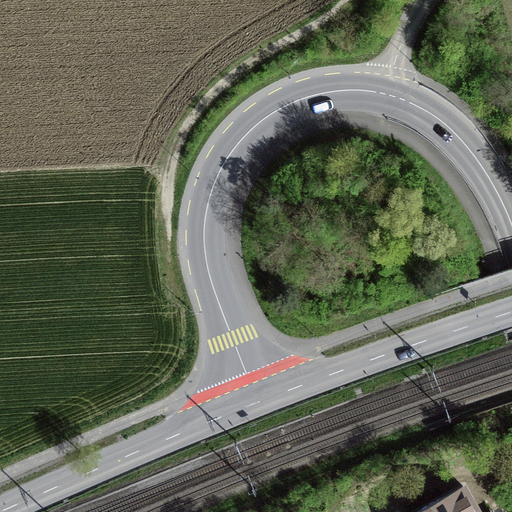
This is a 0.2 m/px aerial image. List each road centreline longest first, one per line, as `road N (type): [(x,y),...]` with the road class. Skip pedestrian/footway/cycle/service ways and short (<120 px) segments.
road 1 (secondary): [(255,400),(210,281),(202,228),(209,186),(241,138),(274,112),(353,89),(414,105),(472,152),(511,230)]
road 2 (secondary): [(0,511),(255,400)]
road 3 (secondary): [(255,400),(511,310)]
